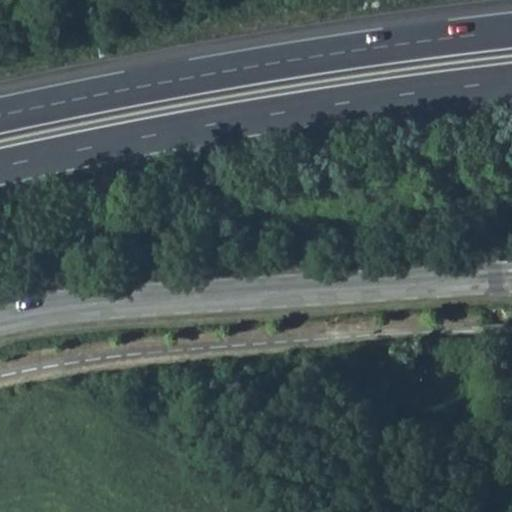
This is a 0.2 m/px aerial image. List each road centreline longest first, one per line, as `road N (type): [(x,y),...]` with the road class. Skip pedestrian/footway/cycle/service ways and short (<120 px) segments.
road 1 (trunk): [(511,24),(0,116)]
road 2 (trunk): [(0,165),(511,77)]
road 3 (secondary): [(511,275),(214,294),(0,319)]
